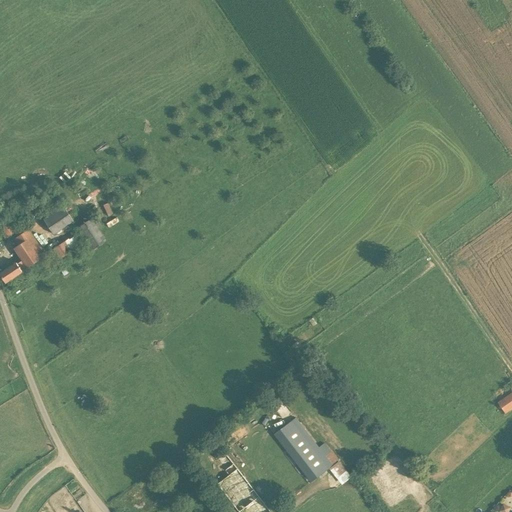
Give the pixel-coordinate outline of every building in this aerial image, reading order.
[(74,221),(63,206),(43,219),(54,235),(74,221)] [(91,219),(78,229),(94,250),(107,240),(99,229),(91,219)] [(0,228),(0,230),(6,239),(17,230),(11,221),(0,228)] [(0,274),(5,283),(42,259),(47,255),(29,229),(14,239),(18,246),(15,248),(23,260),(17,264),(17,263),(0,273),(0,274)] [(79,232),(57,243),(63,255),(85,245),(79,232)] [(511,394),(499,404),(506,413),(511,408),(511,394)] [(311,483),(333,467),(295,419),(274,435),(311,483)] [(241,511),(271,511),(246,473),(249,471),(232,445),(250,434),(243,424),(209,446),(215,456),(216,455),(228,475),(221,479),(241,511)] [(503,511),(508,511),(511,506),(504,502),(500,510),(503,511)]
